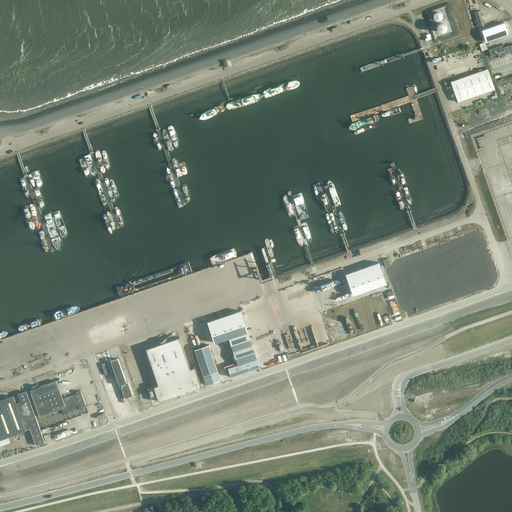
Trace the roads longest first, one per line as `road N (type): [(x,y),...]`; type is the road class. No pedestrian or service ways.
road 1 (unclassified): [(0,463),(508,286)]
road 2 (unclassified): [(508,286),(482,215),(88,354)]
road 3 (unclassified): [(411,7),(0,153)]
road 4 (primary): [(343,424),(0,506)]
road 5 (unclassified): [(399,415),(403,378),(511,339)]
